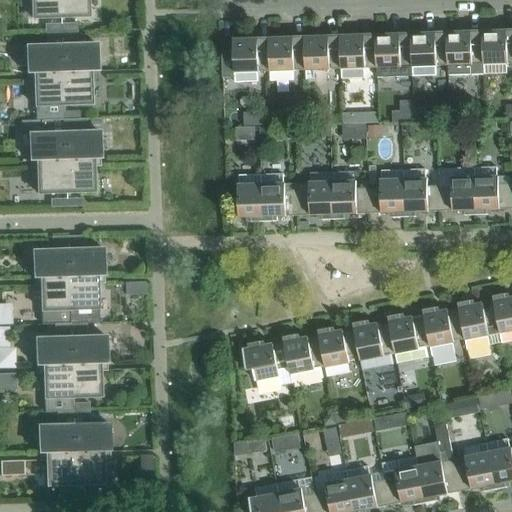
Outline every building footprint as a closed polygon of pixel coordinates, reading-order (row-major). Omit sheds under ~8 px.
[(61,19),(59,0),(31,0),(33,20),(61,19)] [(89,18),(88,0),(59,0),(61,19),(89,18)] [(61,24),(45,25),(45,33),(61,32),(61,24)] [(77,32),(77,24),(61,24),(61,32),(77,32)] [(511,31),(507,31),(482,32),(483,36),(484,75),(507,74),(507,64),(511,64),(511,31)] [(61,32),(45,33),(45,41),(45,47),(61,46),(61,40),(61,32)] [(77,32),(61,32),(61,40),(77,40),(77,32)] [(471,33),(447,33),(447,37),(448,66),(448,76),(471,75),(484,75),(483,36),(482,32),(471,33)] [(435,34),(411,35),(411,38),(412,68),(413,77),(436,76),(435,67),(448,66),(447,37),(447,33),(435,34)] [(400,35),(376,36),(376,39),(377,69),(377,78),(400,78),(400,68),(412,68),(411,38),(411,35),(400,35)] [(364,36),(340,37),(340,40),(341,70),(341,79),(364,79),(364,69),(377,69),(376,39),(376,36),(364,36)] [(329,37),(305,38),(305,41),(306,71),(306,81),(329,80),(329,70),(341,70),(340,40),(340,37),(329,37)] [(293,38),(269,39),(269,43),(270,72),(270,82),(293,81),(293,71),(306,71),(305,41),(305,38),(293,38)] [(234,51),(222,51),(222,79),(235,78),(235,83),(258,82),(257,73),(270,72),(269,43),(269,39),(258,40),(233,40),(234,51)] [(98,72),(97,45),(61,46),(62,72),(91,71),(95,71),(95,72),(98,72)] [(62,72),(61,46),(45,47),(26,47),(27,74),(30,74),(30,73),(34,73),(62,72)] [(92,105),(91,71),(62,72),(63,106),(92,105)] [(62,72),(34,73),(35,107),(36,121),(41,121),(48,120),(64,120),(64,112),(63,106),(62,72)] [(80,111),(64,112),(64,120),(80,119),(80,111)] [(383,126),(383,111),(372,111),(371,125),(383,126)] [(80,119),(64,120),(64,134),(65,159),(93,158),(97,158),(97,160),(100,160),(100,133),(86,133),(86,127),(102,126),(102,119),(80,119)] [(42,134),(29,135),(30,162),(33,162),(33,160),(37,160),(65,159),(64,134),(64,120),(48,120),(41,121),(42,134)] [(255,141),(254,128),(236,128),(236,141),(255,141)] [(95,193),(93,158),(65,159),(66,194),(95,193)] [(66,194),(65,159),(37,160),(38,195),(66,194)] [(511,205),(511,184),(499,185),(498,177),(497,177),(497,168),(475,169),(476,216),(488,215),(487,211),(499,210),(499,205),(511,205)] [(476,216),(475,169),(452,169),(453,179),(451,179),(452,186),(440,186),(440,207),(452,207),(452,212),(464,211),(465,216),(476,216)] [(440,207),(440,186),(428,187),(427,180),(426,180),(426,170),(403,171),(405,218),(416,218),(416,213),(428,213),(428,207),(440,207)] [(405,218),(403,171),(381,171),(381,181),(380,181),(381,188),(368,189),(369,209),(381,209),(381,214),(393,214),(394,218),(405,218)] [(369,209),(368,189),(356,189),(356,182),(355,182),(355,172),(332,173),(334,220),(345,220),(345,215),(357,215),(357,210),(369,209)] [(309,183),(297,184),(297,191),(298,212),(310,211),(310,216),(322,216),(322,221),(334,220),(332,173),(310,174),(310,183),(309,183)] [(263,223),(261,175),(239,176),(239,186),(238,186),(239,219),(251,218),(251,223),(263,223)] [(298,212),(297,191),(285,191),(285,184),(284,184),(283,175),(261,175),(263,223),(274,222),(274,217),(286,217),(286,212),(298,212)] [(67,207),(67,199),(50,200),(51,208),(67,207)] [(83,207),(83,199),(67,199),(67,207),(83,207)] [(68,245),(67,237),(51,238),(52,246),(68,245)] [(84,245),(83,237),(67,237),(68,245),(84,245)] [(104,277),(103,250),(68,251),(69,277),(97,276),(101,276),(101,277),(104,277)] [(69,277),(68,251),(33,252),(34,279),(36,279),(36,278),(41,277),(69,277)] [(97,276),(69,277),(70,325),(86,324),(99,324),(97,276)] [(70,325),(69,277),(41,277),(42,325),(54,325),(70,325)] [(145,283),(125,283),(125,295),(145,295),(145,283)] [(505,295),(493,297),(494,302),(499,327),(502,344),(511,341),(511,298),(506,300),(505,295)] [(499,327),(494,302),(471,306),(470,302),(458,304),(459,309),(464,334),(467,350),(490,346),(488,337),(489,336),(488,329),(499,327)] [(0,324),(12,324),(12,304),(0,304),(0,324)] [(464,334),(459,309),(436,313),(435,308),(423,311),(424,316),(430,348),(432,357),(455,353),(453,344),(454,343),(453,336),(464,334)] [(430,348),(424,316),(401,320),(400,315),(388,318),(389,322),(394,347),(397,364),(399,364),(401,374),(422,369),(420,359),(428,357),(426,348),(430,348)] [(394,347),(389,322),(366,327),(365,322),(353,324),(354,329),(359,354),(362,371),(393,365),(390,348),(394,347)] [(87,332),(86,324),(70,325),(71,333),(87,332)] [(71,333),(70,325),(54,325),(55,333),(71,333)] [(359,354),(354,329),(331,334),(330,329),(318,331),(319,336),(325,367),(327,378),(350,373),(348,364),(349,364),(348,356),(359,354)] [(325,367),(319,336),(296,340),(295,336),(283,338),(284,343),(291,377),(292,384),(315,380),(315,379),(323,378),(321,368),(325,367)] [(107,365),(106,337),(71,338),(72,364),(100,363),(104,363),(104,365),(107,365)] [(72,364),(71,338),(35,339),(36,367),(39,367),(39,365),(43,365),(72,364)] [(291,377),(284,343),(261,347),(260,342),(248,345),(249,350),(244,351),(244,349),(243,349),(247,372),(253,370),(256,382),(257,382),(259,391),(281,387),(280,379),(291,377)] [(15,350),(0,349),(0,369),(16,370),(15,350)] [(101,397),(100,363),(72,364),(73,398),(101,397)] [(73,398),(72,364),(43,365),(45,399),(45,413),(57,413),(73,412),(73,404),(73,398)] [(0,390),(16,390),(15,374),(0,374),(0,390)] [(511,394),(511,392),(499,395),(501,406),(511,404),(511,394)] [(89,412),(89,404),(73,404),(73,412),(89,412)] [(347,411),(334,414),(337,425),(350,422),(347,411)] [(73,420),(73,412),(57,413),(57,421),(73,420)] [(89,420),(89,412),(73,412),(73,420),(89,420)] [(385,415),(373,417),(376,432),(388,429),(385,415)] [(110,452),(109,425),(74,426),(74,452),(103,451),(107,451),(107,452),(110,452)] [(74,452),(74,426),(38,427),(39,454),(42,454),(42,453),(46,452),(74,452)] [(282,460),(302,456),(298,428),(277,432),(282,460)] [(337,428),(324,431),(325,437),(338,434),(337,428)] [(267,451),(264,439),(246,442),(249,455),(267,451)] [(511,452),(511,449),(510,449),(508,439),(486,444),(495,490),(507,488),(506,483),(511,482),(511,452)] [(495,490),(486,444),(465,448),(466,458),(465,458),(467,465),(455,467),(459,488),(471,485),(472,490),(483,488),(484,493),(495,490)] [(437,445),(415,450),(417,458),(426,504),(437,502),(436,497),(448,495),(447,490),(459,488),(455,467),(454,460),(440,463),(437,445)] [(104,485),(103,451),(74,452),(75,486),(104,485)] [(75,486),(74,452),(46,452),(47,487),(75,486)] [(426,504),(417,458),(382,464),(385,481),(389,501),(401,499),(402,504),(413,501),(414,506),(426,504)] [(389,501),(385,481),(373,483),(372,476),(370,476),(369,467),(347,471),(354,511),(366,511),(378,508),(377,504),(389,501)] [(354,511),(347,471),(325,475),(327,485),(326,485),(327,492),(315,494),(318,511),(354,511)] [(318,511),(315,494),(303,497),(302,490),(301,490),(299,481),(277,485),(282,511),(318,511)] [(282,511),(277,485),(255,489),(257,499),(251,500),(250,498),(249,499),(251,511),(282,511)] [(92,499),(92,491),(76,492),(76,500),(92,499)] [(76,500),(76,492),(60,492),(60,500),(76,500)]
